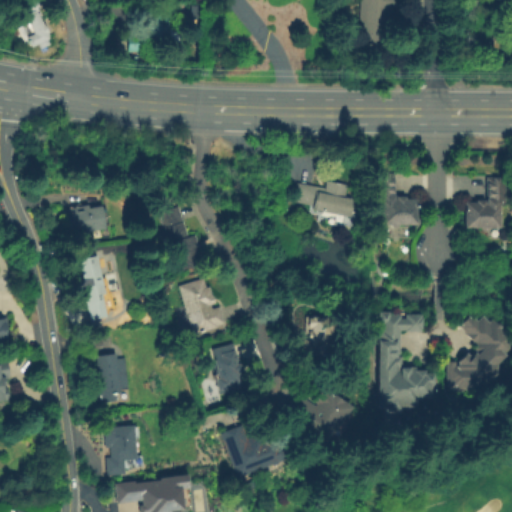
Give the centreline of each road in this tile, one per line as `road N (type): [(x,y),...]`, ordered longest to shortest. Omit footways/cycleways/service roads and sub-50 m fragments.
road 1 (primary): [(511,111),(286,110),(75,96)]
road 2 (residential): [(8,199),(37,280),(65,511)]
road 3 (residential): [(204,107),(200,197),(232,260)]
road 4 (residential): [(432,111),(432,255)]
road 5 (residential): [(232,260),(276,384)]
